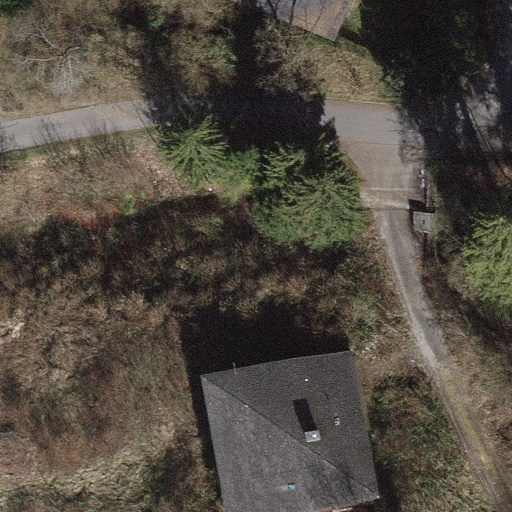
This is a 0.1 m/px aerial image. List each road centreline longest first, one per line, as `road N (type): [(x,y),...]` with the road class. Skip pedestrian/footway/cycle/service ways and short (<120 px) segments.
road 1 (residential): [(0,138),(183,107),(429,125),(477,108),(511,64)]
road 2 (track): [(374,123),(403,272),(510,511)]
